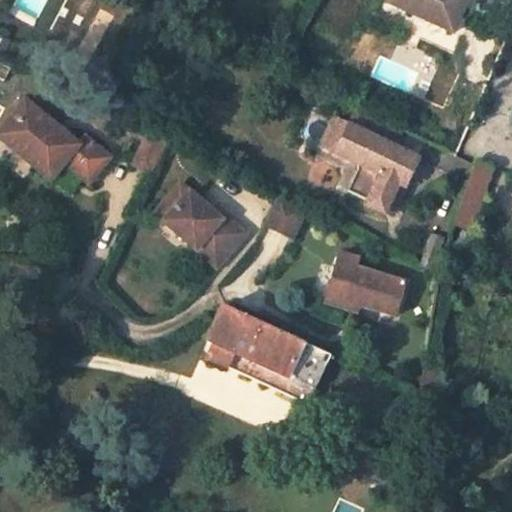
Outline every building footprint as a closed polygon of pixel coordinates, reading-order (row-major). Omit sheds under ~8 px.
[(386,0),(385,4),(378,0),(373,13),(384,19),(389,7),(452,35),(467,0),(386,0)] [(77,146),(25,102),(10,119),(0,131),(0,140),(48,180),(63,164),(88,185),(109,159),(84,137),(77,146)] [(397,128),(355,107),(346,125),(336,120),(321,148),(359,166),(347,192),(367,202),(364,207),(382,216),(390,201),(397,204),(419,162),(388,147),(397,128)] [(146,138),(132,166),(146,173),(160,146),(146,138)] [(478,167),(474,175),(468,190),(485,198),(495,173),(478,167)] [(221,222),(180,186),(159,210),(154,216),(194,252),(200,246),(219,263),(246,235),(225,216),(221,222)] [(288,241),(304,212),(274,196),(259,225),(288,241)] [(434,267),(447,237),(435,231),(422,261),(434,267)] [(343,302),(359,308),(392,319),(403,285),(354,268),(350,282),(332,276),(322,304),(340,311),(343,302)] [(340,311),(357,316),(359,308),(343,302),(340,311)] [(205,343),(305,391),(321,355),(221,309),(205,343)]
